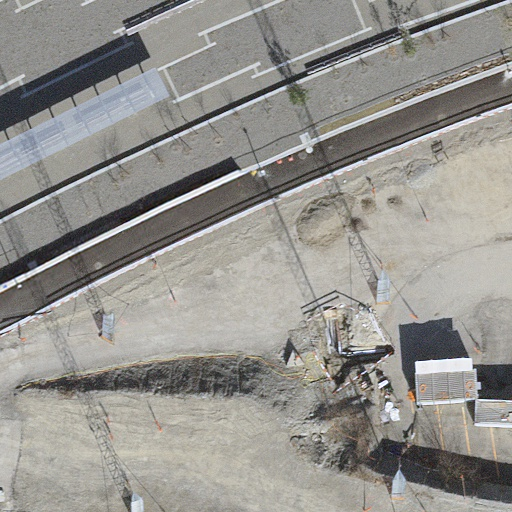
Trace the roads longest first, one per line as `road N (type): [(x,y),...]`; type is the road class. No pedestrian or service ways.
road 1 (motorway): [(0,220),(399,29),(483,0)]
road 2 (motorway): [(176,0),(0,88)]
